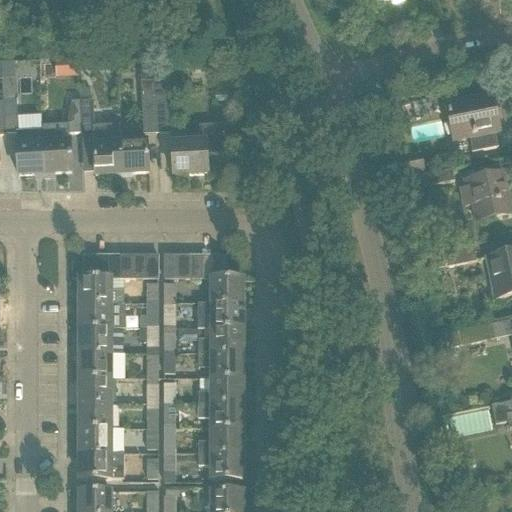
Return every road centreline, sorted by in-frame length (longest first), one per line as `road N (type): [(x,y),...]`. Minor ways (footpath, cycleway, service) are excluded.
road 1 (residential): [(270,511),(270,249),(262,232),(247,222),(22,226)]
road 2 (tertiary): [(406,511),(344,159),(318,75)]
road 3 (residential): [(25,511),(22,226)]
road 4 (unclassified): [(318,75),(511,27)]
